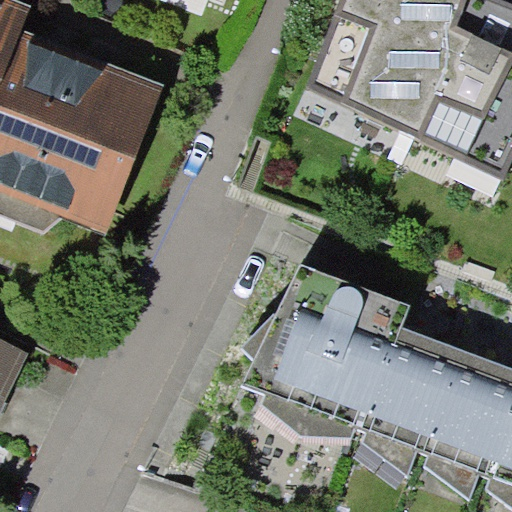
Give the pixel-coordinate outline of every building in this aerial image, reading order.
[(130,0),(178,24),(190,0),(130,0)] [(511,3),(503,0),(338,0),(302,88),(505,180),(511,164),(511,3)] [(0,202),(96,240),(150,100),(7,44),(16,20),(0,13),(0,202)] [(348,436),(354,425),(367,428),(362,439),(408,478),(417,449),(429,450),(424,465),(470,498),(480,474),(492,477),(488,488),(511,507),(511,370),(399,328),(409,303),(300,262),(240,382),(266,392),(262,404),(300,436),(348,436)] [(0,356),(0,391),(14,363),(0,356)]
